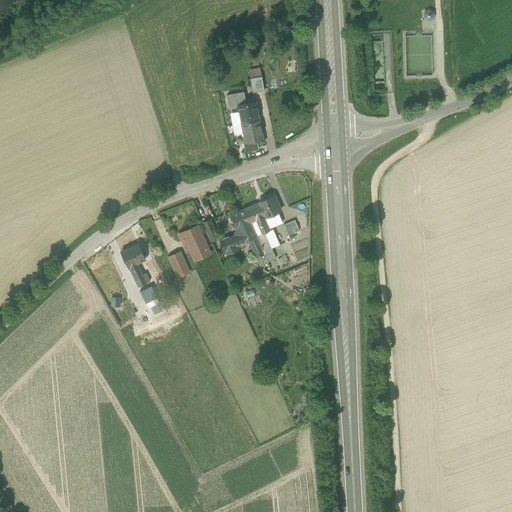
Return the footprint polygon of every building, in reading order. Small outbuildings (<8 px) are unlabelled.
[(433,13),(428,10),(424,13),(424,18),(429,21),(433,18),(433,13)] [(261,77),(250,79),(253,92),(263,90),(261,77)] [(246,103),(243,92),(227,95),(229,107),(237,106),(238,112),(240,112),(242,124),(259,120),(255,101),(246,103)] [(259,120),(242,124),(244,136),(243,136),(244,143),(256,141),(262,140),(259,120)] [(256,141),(244,143),(246,151),(257,149),(256,141)] [(273,196),(258,202),(258,203),(245,209),(257,237),(265,233),(269,243),(271,248),(279,245),(272,230),(270,231),(269,228),(282,223),(278,212),(280,211),(273,196)] [(245,209),(230,215),(236,229),(234,236),(220,242),(224,252),(226,251),(227,255),(238,250),(236,246),(244,243),(244,242),(248,240),(256,258),(264,254),(261,247),(257,237),(245,209)] [(218,238),(210,220),(202,223),(211,241),(218,238)] [(294,220),(283,225),(290,240),(295,238),(293,234),(299,231),(294,220)] [(197,225),(178,234),(181,240),(184,239),(190,252),(193,251),(196,259),(207,254),(200,237),(202,236),(197,225)] [(265,233),(257,237),(261,247),(269,243),(265,233)] [(261,247),(264,254),(265,256),(273,253),(271,248),(269,243),(261,247)] [(138,244),(120,252),(128,267),(131,272),(139,268),(137,263),(145,259),(138,244)] [(273,253),(265,256),(267,262),(276,259),(273,253)] [(184,262),(173,267),(178,277),(189,273),(184,262)] [(139,268),(131,272),(134,279),(142,274),(139,268)] [(142,274),(134,279),(138,287),(150,281),(145,273),(143,274),(142,274)] [(111,305),(120,305),(120,296),(111,296),(111,305)]
